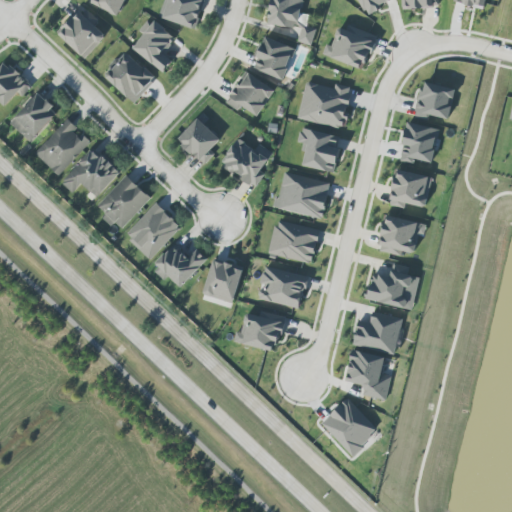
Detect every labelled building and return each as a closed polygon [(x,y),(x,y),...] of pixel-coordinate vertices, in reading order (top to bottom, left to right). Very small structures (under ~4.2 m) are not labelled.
[(93,0),(91,5),(119,16),(125,0),(93,0)] [(271,0),(268,24),(300,29),(298,43),(312,45),(315,29),(306,27),(308,16),(301,15),(302,0),(271,0)] [(356,0),(363,14),(394,1),(393,0),(356,0)] [(401,0),(402,9),(438,8),(437,0),(401,0)] [(84,60),(106,37),(79,11),(57,34),(84,60)] [(132,49),(163,73),(172,61),(163,54),(175,38),(154,22),(151,26),(146,22),(139,31),(143,34),(132,49)] [(332,47),(325,45),(322,57),(365,69),(373,39),(337,29),(332,47)] [(251,68),(283,81),(296,49),(264,37),(251,68)] [(156,79),(127,53),(105,77),(134,104),(156,79)] [(0,102),(5,107),(18,93),(23,97),(32,86),(5,62),(0,67),(0,102)] [(257,117),(275,90),(245,72),(225,103),(238,112),(241,107),(257,117)] [(415,114),(448,122),(455,90),(423,82),(415,114)] [(346,128),(348,115),(347,114),(351,87),(334,85),(333,88),(305,83),(299,121),(346,128)] [(9,123),(29,143),(59,114),(39,94),(9,123)] [(35,154),(58,176),(90,142),(80,132),(80,131),(67,119),(35,154)] [(204,166),(214,155),(210,151),(220,140),(197,119),(177,141),(204,166)] [(401,161),(414,163),(414,160),(433,163),(438,128),(406,124),(401,161)] [(301,166),(334,173),(340,149),(336,149),(339,137),(301,128),(298,143),(306,145),(301,166)] [(255,187),(271,160),(236,139),(220,166),(255,187)] [(61,183),(73,194),(82,185),(97,199),(120,173),(94,148),(61,183)] [(407,205),(426,208),(431,176),(394,171),(389,206),(406,208),(407,205)] [(276,210),(323,219),(329,182),(282,174),(276,210)] [(106,214),(104,216),(120,231),(150,199),(126,175),(97,206),(106,214)] [(125,237),(150,260),(180,227),(155,204),(125,237)] [(426,225),(385,216),(378,252),(401,257),(402,252),(414,254),(418,234),(424,235),(426,225)] [(319,231),(276,221),(268,255),(311,265),(319,231)] [(180,288),(207,260),(197,250),(189,258),(175,245),(152,269),(163,280),(167,276),(180,288)] [(233,303),(243,268),(213,260),(203,295),(233,303)] [(412,277),(407,276),(408,268),(393,264),(390,277),(372,273),(366,300),(405,309),(412,277)] [(299,309),(304,288),(309,289),(311,278),(265,267),(257,299),(299,309)] [(403,319),(372,312),(370,324),(358,321),(353,345),(394,354),(403,319)] [(283,322),(244,313),(237,344),(276,352),(283,322)] [(362,396),(386,401),(391,376),(381,374),(385,358),(352,350),(345,382),(364,386),(362,396)] [(352,456),(378,431),(347,399),(320,424),(352,456)]
